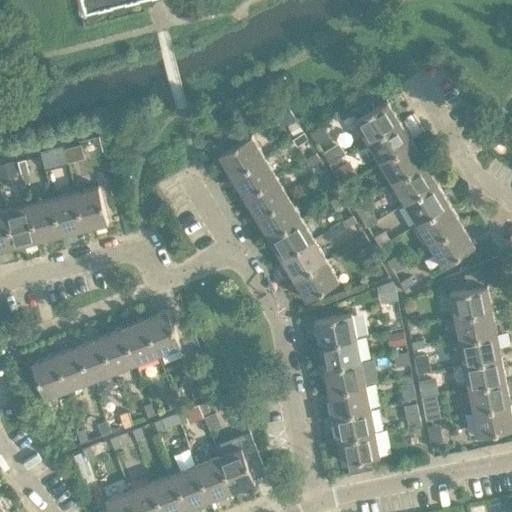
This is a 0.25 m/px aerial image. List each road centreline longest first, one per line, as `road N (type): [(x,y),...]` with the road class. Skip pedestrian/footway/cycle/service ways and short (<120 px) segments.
road 1 (residential): [(307,507),(275,322),(231,250)]
road 2 (residential): [(0,284),(143,247),(161,280),(231,250)]
road 3 (residential): [(307,507),(511,460)]
road 4 (residential): [(511,202),(481,179),(416,80)]
